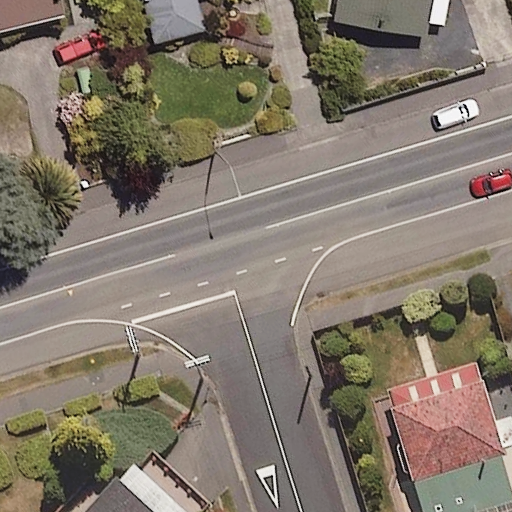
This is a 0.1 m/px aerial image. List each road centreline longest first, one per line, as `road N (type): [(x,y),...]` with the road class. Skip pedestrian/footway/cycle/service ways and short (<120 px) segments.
road 1 (secondary): [(219,242),(511,153)]
road 2 (residential): [(298,511),(219,242)]
road 3 (secondary): [(0,308),(219,242)]
